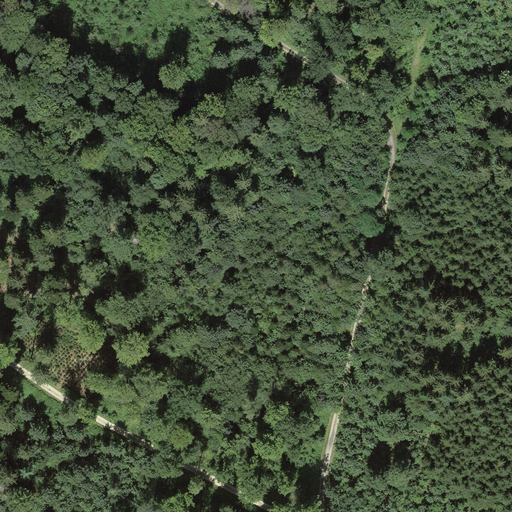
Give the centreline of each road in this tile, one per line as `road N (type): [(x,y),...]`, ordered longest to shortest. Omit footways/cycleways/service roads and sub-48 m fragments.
road 1 (track): [(315,511),(392,138),(372,102),(216,0)]
road 2 (track): [(0,356),(271,511)]
